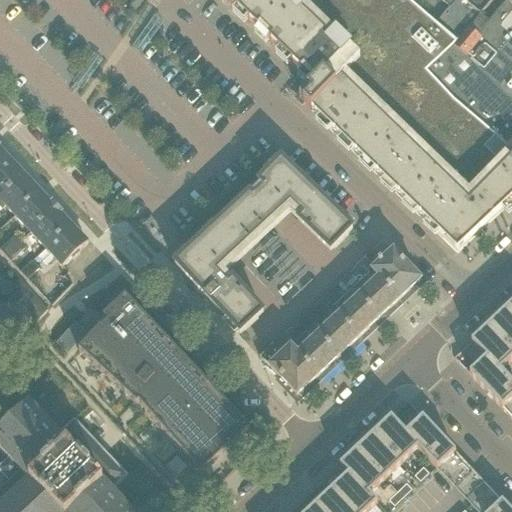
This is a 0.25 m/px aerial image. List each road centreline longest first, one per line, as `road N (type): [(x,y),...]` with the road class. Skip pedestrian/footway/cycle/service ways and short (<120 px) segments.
road 1 (residential): [(305,458),(0,125)]
road 2 (residential): [(511,468),(410,359)]
road 3 (tertiary): [(305,458),(410,359)]
road 4 (tertiary): [(410,359),(511,263)]
